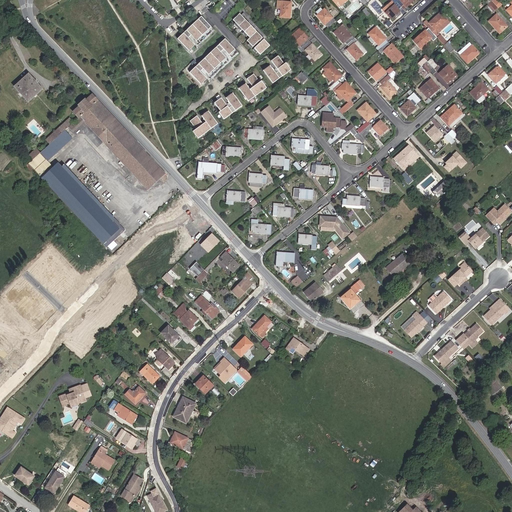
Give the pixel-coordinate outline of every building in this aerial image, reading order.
[(400,11),(398,10),(401,8),(394,0),(389,0),(389,1),(391,3),(383,10),(391,19),(400,11)] [(498,9),(497,8),(491,1),(486,6),(492,13),(498,9)] [(280,17),(290,18),(291,3),(282,2),(281,9),(280,17)] [(328,28),(336,21),(324,9),(322,11),(320,8),(315,12),(318,15),(317,16),(328,28)] [(438,30),(447,21),(440,13),(434,19),(435,20),(434,21),(432,20),(429,23),(430,24),(427,27),(437,38),(443,46),(447,43),(439,35),(437,33),(439,31),(438,30)] [(265,39),(242,15),(240,18),(241,19),(243,18),(249,24),(247,25),(249,26),(250,25),(254,30),(253,31),(254,32),(255,31),(263,39),(261,40),(262,40),(259,43),(259,42),(256,45),(257,47),(263,41),(265,39)] [(499,34),(507,27),(496,15),(488,22),(499,34)] [(240,18),(239,16),(232,22),(235,25),(241,31),(243,34),(247,37),(249,40),(246,43),(249,45),(252,49),(256,45),(259,42),(259,43),(262,40),(261,40),(254,32),(253,31),(249,26),(247,25),(241,19),(240,18)] [(200,17),(176,40),(186,50),(192,44),(190,41),(189,42),(187,40),(190,37),(198,46),(199,45),(200,46),(215,32),(200,17)] [(347,45),(355,38),(352,35),(350,37),(341,27),(334,33),(343,43),(345,42),(347,45)] [(385,40),(385,39),(375,28),(368,34),(378,46),(375,48),(378,51),(388,43),(385,40)] [(300,51),(309,42),(307,39),(308,38),(300,29),(291,37),(299,46),(297,48),(300,51)] [(425,43),(430,39),(433,42),(437,38),(428,29),(426,31),(425,31),(414,41),(422,51),(427,46),(425,43)] [(190,37),(187,40),(189,42),(190,41),(192,44),(186,50),(187,52),(193,46),(197,49),(200,46),(199,45),(198,46),(190,37)] [(356,60),(366,51),(355,38),(347,45),(349,48),(347,50),(356,60)] [(224,40),(188,74),(198,85),(204,79),(199,74),(202,71),(210,80),(211,80),(212,80),(238,55),(224,40)] [(259,56),(268,47),(263,41),(257,47),(253,50),(257,53),(259,56)] [(315,61),(321,55),(309,42),(300,51),(302,53),(305,50),(315,61)] [(395,64),(402,57),(391,45),(390,46),(388,43),(378,51),(381,54),(384,51),(395,64)] [(450,53),(454,50),(447,43),(443,46),(450,53)] [(458,53),(467,63),(478,53),(469,43),(458,53)] [(263,74),(272,85),(290,71),(285,64),(283,66),(277,57),(270,63),(277,71),(278,73),(275,75),(274,73),(275,73),(272,69),(271,70),(270,68),(263,74)] [(426,61),(424,58),(420,62),(418,60),(416,61),(418,63),(421,66),(423,64),(426,61)] [(431,73),(434,70),(426,61),(423,64),(431,73)] [(337,80),(342,76),(330,63),(323,68),(326,72),(324,74),(330,81),(333,79),(336,82),(329,88),(332,90),(340,83),(337,80)] [(379,83),(388,75),(377,64),(369,72),(377,81),(377,80),(379,83)] [(429,75),(431,73),(423,64),(421,66),(429,75)] [(498,66),(488,75),(496,83),(505,74),(507,72),(501,65),(499,67),(498,66)] [(439,74),(447,83),(456,75),(448,66),(439,74)] [(396,91),(387,81),(396,73),(394,70),(389,74),(388,75),(379,83),(382,86),(381,87),(390,97),(396,91)] [(202,71),(199,74),(204,79),(198,85),(199,86),(205,80),(209,84),(212,80),(211,80),(210,80),(202,71)] [(28,102),(42,89),(28,73),(14,86),(28,102)] [(300,86),(308,79),(302,73),(294,79),(300,86)] [(239,92),(247,103),(265,89),(260,83),(259,84),(253,75),(246,81),(252,89),(253,91),(250,93),(249,91),(250,91),(248,87),(247,88),(246,86),(239,92)] [(428,98),(439,89),(431,79),(419,89),(428,98)] [(348,90),(351,88),(346,82),(343,85),(348,90)] [(349,100),(356,93),(351,88),(348,90),(343,85),(342,86),(340,83),(332,90),(334,93),(335,92),(342,99),(344,97),(349,103),(340,112),(343,115),(354,105),(349,100)] [(470,93),(476,100),(488,90),(481,83),(470,93)] [(499,95),(502,92),(497,86),(494,89),(495,90),(499,95)] [(505,101),(509,97),(504,91),(502,92),(499,95),(505,101)] [(78,118),(80,117),(97,101),(92,95),(86,101),(85,100),(79,106),(80,106),(73,113),(78,118)] [(297,105),(316,106),(317,97),(298,95),(297,105)] [(501,104),(505,101),(499,95),(496,98),(495,99),(501,104)] [(223,121),(241,107),(233,96),(226,101),(227,103),(226,103),(228,107),(229,106),(230,108),(228,110),(226,108),(220,100),(213,105),(219,113),(218,114),(223,121)] [(324,105),(330,102),(327,96),(321,99),(324,105)] [(400,109),(407,116),(416,108),(414,106),(416,104),(413,100),(410,103),(409,101),(400,109)] [(137,145),(138,145),(97,101),(80,117),(84,121),(148,190),(164,174),(154,164),(137,145)] [(450,129),(464,117),(454,105),(441,118),(450,129)] [(370,124),(368,121),(376,114),(369,106),(360,114),(367,122),(357,131),(360,134),(370,124)] [(269,107),(262,112),(273,127),(279,123),(278,122),(279,121),(281,121),(287,117),(280,109),(275,114),(269,107)] [(329,117),(329,113),(323,112),(322,127),(326,127),(326,132),(333,132),(333,128),(335,128),(335,127),(340,127),(340,128),(344,130),(345,121),(341,121),(341,118),(333,118),(329,117)] [(198,139),(217,125),(208,114),(201,119),(202,121),(204,125),(205,124),(206,126),(203,128),(202,126),(196,118),(189,123),(195,131),(193,132),(198,139)] [(68,128),(72,132),(84,121),(80,117),(78,118),(73,123),(70,126),(68,128)] [(50,144),(65,131),(68,128),(70,126),(73,123),(69,118),(46,140),(50,144)] [(371,129),(379,138),(388,130),(380,120),(373,127),(370,124),(360,134),(365,139),(366,138),(364,135),(371,129)] [(351,124),(344,130),(347,133),(350,131),(353,129),(354,128),(351,124)] [(261,137),(263,137),(264,127),(253,126),(253,130),(245,129),(244,137),(248,137),(248,139),(261,140),(261,137)] [(434,142),(442,135),(434,126),(426,134),(434,142)] [(362,143),(364,142),(353,129),(350,131),(358,140),(359,139),(362,143)] [(453,139),(457,135),(452,130),(448,133),(453,139)] [(39,154),(47,162),(72,138),(65,131),(50,144),(39,154)] [(449,143),(453,139),(448,133),(444,138),(449,143)] [(313,147),(309,147),(310,140),(292,139),(292,148),(293,148),(293,151),(297,152),(298,148),(309,149),(309,153),(313,154),(313,147)] [(210,145),(215,151),(222,146),(217,140),(210,145)] [(357,153),(361,153),(361,145),(350,144),(350,141),(343,140),(343,143),(342,143),(342,149),(343,149),(343,153),(357,154),(357,153)] [(412,163),(409,161),(417,154),(409,145),(394,159),(405,171),(412,164),(412,163)] [(240,154),(242,154),(242,148),(223,146),(222,155),(226,155),(226,156),(239,157),(240,154)] [(467,163),(456,151),(452,156),(453,156),(445,163),(447,165),(445,167),(449,172),(452,170),(452,171),(458,166),(461,169),(467,163)] [(119,229),(91,199),(58,163),(53,168),(47,162),(39,154),(29,164),(103,244),(119,229)] [(409,161),(412,163),(419,157),(417,154),(409,161)] [(283,170),(289,170),(290,159),(285,159),(285,157),(271,155),(270,165),(284,166),(283,170)] [(217,172),(221,172),(221,164),(199,162),(197,178),(203,178),(204,172),(217,174),(217,172)] [(315,174),(329,175),(330,167),(312,165),(312,173),(315,173),(315,174)] [(262,183),(266,184),(267,176),(263,175),(263,174),(249,173),(248,183),(250,183),(249,186),(262,187),(262,183)] [(406,182),(410,178),(406,174),(402,177),(406,182)] [(382,192),(388,192),(389,180),(384,179),(384,178),(370,177),(369,186),(382,187),(382,192)] [(433,193),(437,198),(451,184),(447,180),(437,189),(433,192),(433,193)] [(299,198),(313,199),(313,190),(294,189),(293,197),(299,197),(299,198)] [(226,201),(245,202),(246,192),(227,190),(226,201)] [(342,207),(365,209),(366,199),(360,199),(360,197),(347,196),(346,200),(343,199),(342,207)] [(253,209),(258,204),(252,197),(248,201),(252,206),(251,207),(253,209)] [(251,210),(255,215),(262,209),(258,204),(253,209),(251,210)] [(497,212),(490,220),(495,225),(497,223),(498,225),(511,211),(505,204),(497,212)] [(291,216),(293,217),(294,209),(291,209),(291,208),(274,206),(273,214),(277,214),(277,216),(291,217),(291,216)] [(490,220),(497,212),(494,209),(487,217),(490,220)] [(320,217),(320,225),(333,227),(343,239),(350,233),(339,220),(334,219),(334,218),(324,217),(324,218),(320,217)] [(253,233),(271,235),(272,226),(258,224),(259,220),(252,219),(251,229),(254,229),(253,233)] [(486,239),(490,235),(483,228),(472,238),(466,232),(459,238),(467,246),(470,243),(476,249),(484,242),(483,241),(486,239)] [(201,245),(208,252),(219,242),(212,235),(201,245)] [(302,237),(298,236),(298,243),(311,244),(311,249),(316,250),(317,237),(312,237),(312,236),(302,235),(302,237)] [(404,242),(406,245),(413,239),(411,236),(404,242)] [(330,247),(329,246),(326,249),(333,256),(336,254),(334,252),(333,251),(330,247)] [(333,256),(326,249),(323,251),(329,259),(333,256)] [(281,254),(277,253),(276,266),(282,267),(283,262),(294,263),(295,255),(295,254),(281,252),(281,254)] [(233,272),(239,266),(226,253),(221,257),(224,260),(222,261),(233,272)] [(385,268),(393,277),(410,263),(402,254),(385,268)] [(190,268),(197,276),(204,269),(197,261),(190,268)] [(462,279),(465,277),(473,270),(466,263),(462,267),(452,276),(458,283),(460,285),(464,281),(462,279)] [(324,276),(328,281),(341,271),(336,265),(324,276)] [(442,278),(446,274),(441,269),(437,273),(442,278)] [(205,270),(195,278),(199,282),(209,274),(205,270)] [(167,272),(162,278),(169,284),(174,279),(167,272)] [(239,298),(243,294),(252,284),(249,281),(252,277),(247,273),(245,275),(248,279),(245,282),(243,280),(232,292),(239,298)] [(437,273),(432,277),(437,282),(442,278),(437,273)] [(458,283),(452,276),(448,279),(454,286),(458,283)] [(296,287),(302,282),(297,277),(291,282),(296,287)] [(364,286),(360,281),(349,290),(350,291),(341,297),(350,308),(359,300),(354,293),(360,288),(361,289),(364,286)] [(304,292),(312,302),(323,292),(315,283),(304,292)] [(154,293),(157,296),(164,288),(162,286),(154,293)] [(429,305),(436,312),(451,298),(444,290),(429,305)] [(212,319),(219,312),(212,304),(210,305),(203,298),(197,304),(212,319)] [(504,311),(508,307),(500,299),(496,303),(498,305),(492,310),(485,316),(493,324),(505,312),(504,311)] [(184,311),(182,310),(186,306),(185,304),(175,314),(179,317),(184,311)] [(194,326),(193,324),(197,320),(189,311),(186,313),(184,311),(179,317),(181,319),(180,320),(190,330),(194,326)] [(405,330),(411,336),(427,321),(417,311),(413,315),(416,319),(405,330)] [(392,322),(385,315),(383,317),(390,324),(392,322)] [(401,326),(405,330),(416,319),(413,315),(401,326)] [(266,333),(265,332),(268,329),(266,327),(271,322),(265,316),(252,329),(262,338),(266,333)] [(462,336),(470,345),(484,331),(477,324),(471,329),(469,331),(466,335),(465,334),(462,336)] [(174,345),(181,338),(168,326),(161,333),(174,345)] [(233,350),(241,357),(253,345),(245,337),(233,350)] [(304,356),(309,350),(293,339),(286,349),(292,354),(295,350),(304,356)] [(443,364),(449,357),(459,348),(452,341),(435,357),(443,364)] [(161,350),(158,352),(155,355),(158,358),(157,359),(158,359),(156,362),(156,364),(158,366),(161,366),(163,364),(168,370),(175,363),(161,350)] [(442,365),(445,368),(453,361),(449,357),(443,364),(442,365)] [(226,381),(236,371),(224,359),(221,362),(222,363),(215,369),(226,381)] [(155,379),(158,375),(147,365),(141,372),(153,384),(156,380),(155,379)] [(247,381),(252,377),(245,370),(240,375),(247,381)] [(205,394),(213,386),(203,376),(195,384),(205,394)] [(487,388),(497,382),(495,379),(485,385),(487,388)] [(495,392),(494,390),(500,386),(497,382),(487,388),(492,395),(495,392)] [(77,405),(86,400),(78,385),(70,389),(72,393),(69,395),(66,397),(65,395),(57,400),(62,410),(69,406),(76,403),(77,405)] [(125,395),(135,405),(146,394),(139,387),(133,393),(130,390),(125,395)] [(174,417),(186,423),(196,404),(183,398),(174,417)] [(131,424),(137,416),(114,401),(110,407),(119,413),(117,415),(131,424)] [(4,411),(0,417),(0,430),(2,431),(3,430),(5,431),(4,433),(11,438),(14,433),(11,431),(12,430),(11,427),(8,425),(11,420),(15,423),(17,422),(17,421),(21,424),(24,419),(11,410),(8,414),(4,411)] [(90,427),(93,423),(87,419),(84,423),(90,427)] [(11,427),(12,430),(17,422),(15,423),(11,420),(8,425),(11,427)] [(134,444),(137,440),(122,430),(116,438),(132,449),(135,445),(134,444)] [(183,449),(187,451),(192,440),(188,439),(188,438),(175,432),(173,437),(174,438),(171,444),(183,449)] [(109,470),(115,460),(105,454),(107,450),(101,447),(99,451),(93,459),(102,465),(101,466),(109,470)] [(177,467),(182,470),(186,461),(181,459),(177,467)] [(15,476),(28,485),(34,477),(21,468),(15,476)] [(50,490),(54,493),(64,478),(56,472),(46,488),(49,490),(50,490)] [(134,496),(133,495),(142,480),(134,475),(121,496),(131,502),(134,496)] [(163,511),(167,510),(159,494),(154,496),(152,494),(147,496),(155,511),(163,511)] [(79,511),(85,511),(90,506),(74,496),(69,505),(79,511)]
